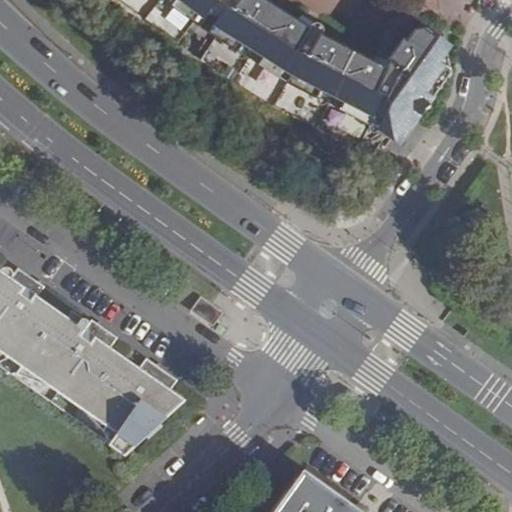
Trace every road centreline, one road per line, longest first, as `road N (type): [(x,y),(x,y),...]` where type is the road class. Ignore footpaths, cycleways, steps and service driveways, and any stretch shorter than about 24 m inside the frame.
road 1 (primary): [(344,279),(56,68),(0,14)]
road 2 (primary): [(0,103),(50,147),(300,312)]
road 3 (residential): [(511,15),(488,45),(468,118),(375,254),(344,279)]
road 4 (primary): [(332,334),(511,463)]
road 5 (residential): [(158,511),(239,439),(299,362)]
road 6 (primary): [(511,404),(361,293)]
